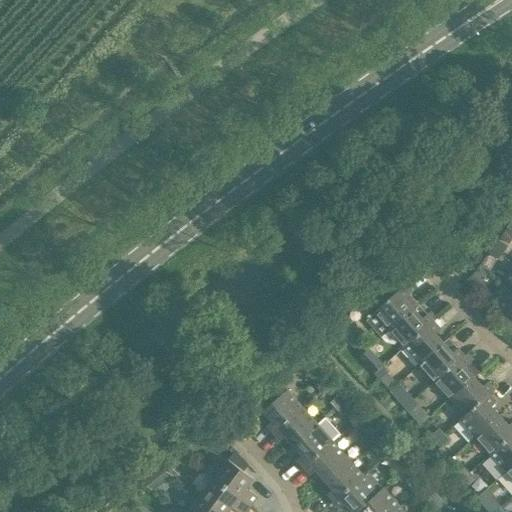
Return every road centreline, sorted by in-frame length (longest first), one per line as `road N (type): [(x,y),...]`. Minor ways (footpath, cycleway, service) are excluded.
road 1 (primary): [(0,378),(216,201),(497,0)]
road 2 (residential): [(422,259),(511,354)]
